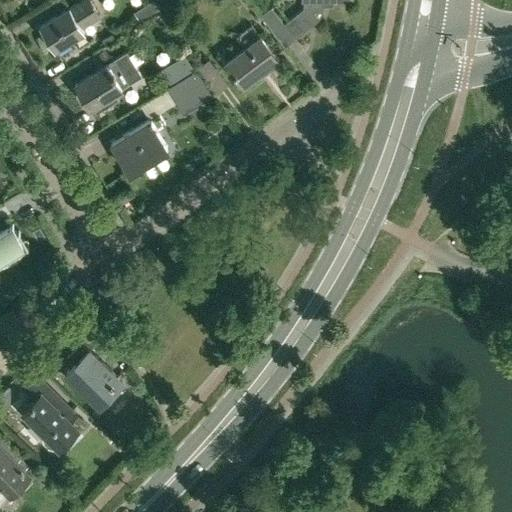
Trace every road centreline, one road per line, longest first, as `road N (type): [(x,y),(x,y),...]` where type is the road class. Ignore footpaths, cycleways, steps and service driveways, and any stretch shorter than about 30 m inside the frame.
road 1 (secondary): [(139,511),(247,400),(346,262),(391,159),(418,69)]
road 2 (residential): [(92,249),(141,240),(341,90)]
road 3 (residential): [(92,249),(89,224),(0,78)]
road 4 (residential): [(0,346),(92,249)]
